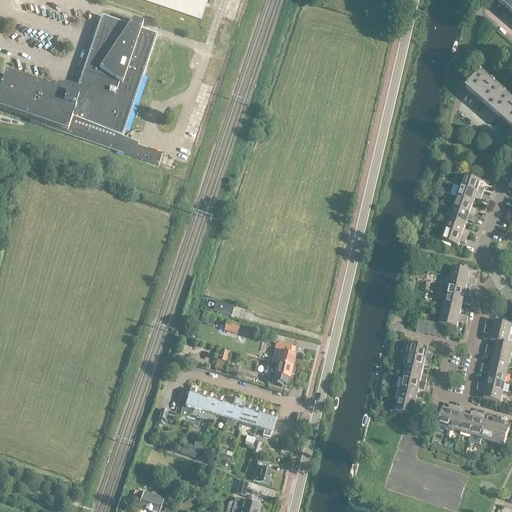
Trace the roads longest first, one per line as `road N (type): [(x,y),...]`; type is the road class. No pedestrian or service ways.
road 1 (tertiary): [(293,511),(414,0)]
road 2 (residential): [(470,347),(449,344),(438,397),(466,404),(478,349)]
road 3 (residential): [(499,280),(482,244),(511,164)]
